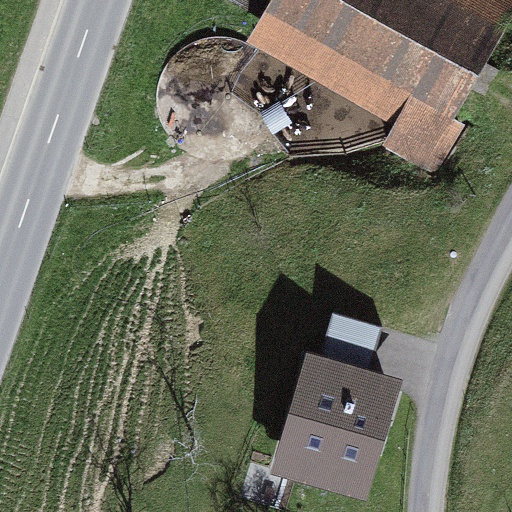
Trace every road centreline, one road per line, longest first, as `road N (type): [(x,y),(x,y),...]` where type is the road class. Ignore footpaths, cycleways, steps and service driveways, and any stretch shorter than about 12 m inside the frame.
road 1 (tertiary): [(0,326),(115,0)]
road 2 (unclassified): [(511,234),(473,313),(436,448),(432,511)]
